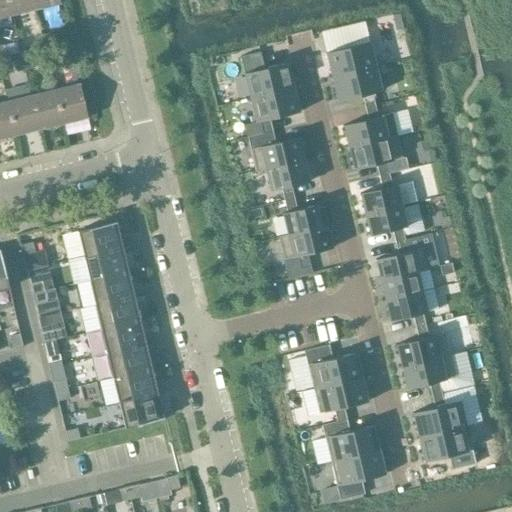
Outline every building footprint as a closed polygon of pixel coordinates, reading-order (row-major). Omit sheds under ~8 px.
[(7,0),(0,0),(0,16),(11,14),(7,0)] [(32,0),(7,0),(11,14),(34,9),(32,0)] [(58,0),(32,0),(34,9),(57,3),(59,3),(58,0)] [(51,45),(49,37),(48,33),(41,35),(43,47),(51,45)] [(345,35),(348,47),(357,45),(354,33),(345,35)] [(65,34),(49,37),(51,45),(60,43),(62,49),(68,47),(65,34)] [(33,37),(36,49),(43,47),(41,35),(33,37)] [(369,42),(357,45),(348,47),(325,53),(331,77),(375,67),(369,42)] [(72,59),(69,47),(68,47),(62,49),(64,61),(72,59)] [(259,53),(240,58),(244,73),(263,69),(259,53)] [(29,57),(21,58),(24,70),(32,68),(29,57)] [(21,58),(14,60),(16,72),(24,70),(21,58)] [(287,64),(244,73),(243,74),(249,98),(293,88),(287,64)] [(381,91),(375,67),(331,77),(337,102),(362,96),(371,93),(381,91)] [(77,85),(54,90),(62,123),(87,117),(79,84),(77,85)] [(28,85),(4,91),(6,102),(14,134),(38,129),(30,96),(28,85)] [(299,112),(293,88),(249,98),(255,122),(259,121),(269,119),(299,112)] [(54,90),(30,96),(38,129),(62,123),(54,90)] [(374,105),(371,93),(362,96),(364,108),(374,105)] [(6,102),(0,103),(0,137),(14,134),(6,102)] [(377,117),(374,105),(364,108),(367,119),(377,117)] [(367,119),(342,125),(348,147),(396,136),(412,132),(407,110),(377,117),(367,119)] [(272,131),(269,119),(259,121),(262,133),(272,131)] [(275,143),(272,131),(262,133),(247,137),(250,149),(275,143)] [(396,136),(387,138),(348,147),(353,170),(376,164),(385,162),(402,158),(396,136)] [(298,137),(275,143),(250,149),(255,171),(264,169),(304,159),(298,137)] [(309,182),(304,159),(264,169),(270,191),(281,188),(290,186),(309,182)] [(388,174),(385,162),(376,164),(378,176),(388,174)] [(391,186),(388,174),(378,176),(381,188),(391,186)] [(381,188),(359,193),(364,214),(416,202),(411,181),(391,186),(381,188)] [(293,198),(290,186),(281,188),(283,200),(293,198)] [(296,210),(293,198),(283,200),(286,212),(296,210)] [(416,202),(364,214),(369,235),(391,230),(401,228),(403,236),(423,231),(416,202)] [(321,204),(296,210),(286,212),(282,213),(287,235),(326,226),(321,204)] [(115,222),(77,231),(83,257),(122,247),(115,222)] [(331,248),(326,226),(287,235),(278,238),(283,260),(297,256),(307,254),(331,248)] [(404,240),(401,228),(391,230),(394,242),(404,240)] [(397,254),(375,259),(380,280),(416,271),(426,269),(439,266),(431,233),(404,240),(407,252),(397,254)] [(407,252),(404,240),(394,242),(397,254),(407,252)] [(22,255),(34,252),(32,242),(20,245),(22,255)] [(127,272),(122,247),(83,257),(89,281),(127,272)] [(0,290),(8,289),(0,254),(0,290)] [(310,266),(307,254),(297,256),(300,268),(310,266)] [(450,263),(439,266),(441,276),(453,273),(450,263)] [(421,291),(416,271),(380,280),(384,300),(421,291)] [(127,272),(89,281),(94,305),(133,296),(127,272)] [(29,285),(32,294),(43,292),(41,282),(29,285)] [(53,289),(43,292),(46,301),(34,304),(38,319),(59,314),(53,289)] [(426,312),(421,291),(384,300),(389,321),(412,315),(421,313),(426,312)] [(46,301),(43,292),(32,294),(34,304),(46,301)] [(133,296),(94,305),(100,329),(139,320),(133,296)] [(424,325),(421,313),(412,315),(415,327),(424,325)] [(63,328),(59,314),(38,319),(41,333),(53,330),(63,328)] [(145,344),(139,320),(100,329),(106,354),(145,344)] [(427,337),(424,325),(415,327),(417,339),(427,337)] [(53,330),(41,333),(43,343),(55,340),(53,330)] [(417,339),(395,345),(400,367),(449,355),(444,333),(427,337),(417,339)] [(9,336),(11,348),(21,346),(18,334),(9,336)] [(58,350),(55,340),(43,343),(46,353),(58,350)] [(151,369),(145,344),(106,354),(112,378),(151,369)] [(303,351),(306,364),(331,358),(328,345),(303,351)] [(355,353),(331,358),(306,364),(312,389),(361,377),(355,353)] [(449,355),(400,367),(406,389),(428,384),(438,381),(454,377),(449,355)] [(157,393),(151,369),(112,378),(118,402),(157,393)] [(367,402),(361,377),(312,389),(318,413),(333,410),(343,407),(367,402)] [(65,379),(53,382),(55,392),(67,389),(65,379)] [(440,393),(438,381),(428,384),(431,395),(440,393)] [(69,399),(67,389),(55,392),(58,402),(69,399)] [(163,419),(157,393),(118,402),(124,428),(163,419)] [(443,405),(440,393),(431,395),(434,407),(443,405)] [(460,401),(443,405),(434,407),(412,413),(417,437),(461,427),(466,425),(460,401)] [(346,419),(343,407),(333,410),(336,422),(346,419)] [(349,431),(346,419),(336,422),(321,425),(324,437),(349,431)] [(372,425),(349,431),(324,437),(330,461),(378,450),(372,425)] [(488,425),(474,427),(478,446),(492,443),(488,425)] [(467,451),(461,427),(417,437),(423,462),(447,456),(467,451)] [(76,428),(65,431),(67,441),(79,438),(76,428)] [(384,474),(378,450),(330,461),(336,486),(360,480),(384,474)] [(472,450),(467,451),(447,456),(450,470),(475,464),(472,450)] [(179,488),(176,476),(166,479),(169,490),(179,488)] [(363,494),(360,480),(336,486),(339,500),(363,494)] [(140,497),(137,486),(127,488),(130,500),(140,497)] [(130,500),(127,488),(117,490),(120,502),(130,500)] [(91,509),(88,497),(78,500),(81,511),(91,509)] [(78,511),(81,511),(78,500),(68,502),(70,511),(78,511)]
